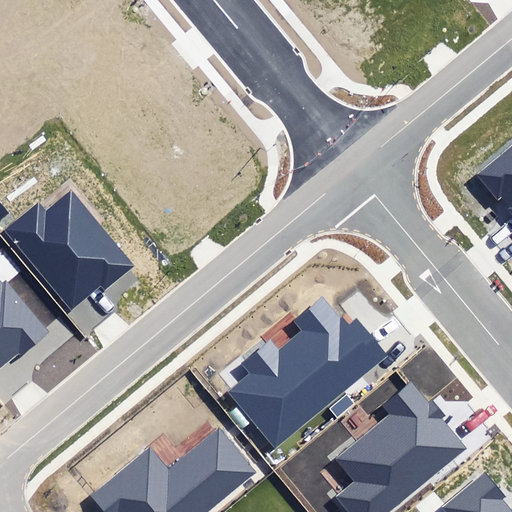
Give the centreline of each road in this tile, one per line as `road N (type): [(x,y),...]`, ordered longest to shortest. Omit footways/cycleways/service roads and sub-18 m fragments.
road 1 (residential): [(353,169),(0,465)]
road 2 (residential): [(511,360),(353,169)]
road 3 (residential): [(353,169),(213,0)]
road 4 (residential): [(511,38),(353,169)]
